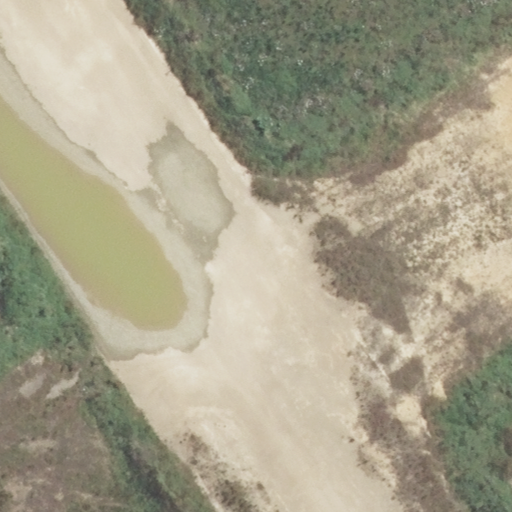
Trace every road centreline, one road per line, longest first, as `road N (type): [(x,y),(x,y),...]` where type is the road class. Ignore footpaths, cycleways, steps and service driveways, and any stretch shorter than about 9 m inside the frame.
road 1 (unknown): [(0,89),(278,511)]
road 2 (unknown): [(85,511),(511,240)]
